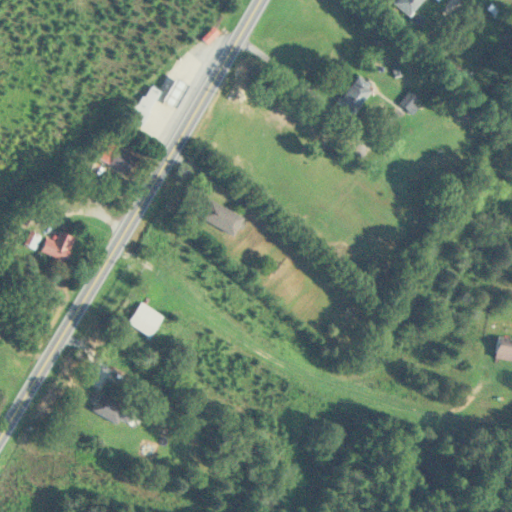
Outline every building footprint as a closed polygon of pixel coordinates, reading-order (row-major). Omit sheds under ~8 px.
[(410,17),(424,0),(398,0),(395,5),(410,17)] [(352,116),(374,89),(359,77),(337,103),(352,116)] [(129,121),(141,128),(160,93),(147,86),(129,121)] [(400,105),(412,113),(421,99),(409,91),(400,105)] [(135,159),(119,148),(108,163),(125,175),(135,159)] [(243,217),(210,199),(200,218),(233,236),(243,217)] [(55,242),(46,238),(40,251),(64,262),(75,237),(60,231),(55,242)] [(24,245),(34,250),(40,236),(29,232),(24,245)] [(127,323),(150,337),(163,316),(141,302),(127,323)] [(494,358),(511,362),(511,347),(498,344),(494,358)] [(133,409),(100,394),(92,411),(125,426),(133,409)]
